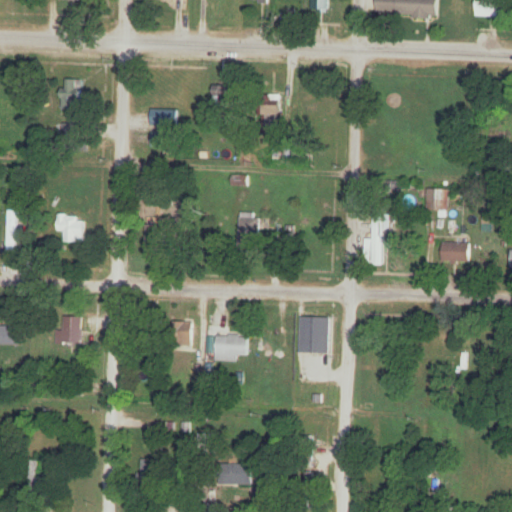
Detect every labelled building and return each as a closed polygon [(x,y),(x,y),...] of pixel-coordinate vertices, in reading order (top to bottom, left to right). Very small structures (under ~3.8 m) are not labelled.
[(329,0),(312,0),(312,13),(329,13),(329,0)] [(377,0),(377,16),(440,17),(440,0),(377,0)] [(477,0),(478,18),(505,18),(504,0),(477,0)] [(65,138),(83,138),(84,80),(64,80),(63,111),(66,111),(65,138)] [(230,86),(215,86),(215,103),(230,103),(230,86)] [(399,95),(399,114),(418,114),(418,120),(429,120),(429,95),(399,95)] [(283,104),(264,102),(262,129),(281,131),(283,104)] [(182,110),(152,110),(152,126),(182,126),(182,110)] [(430,200),(441,199),(440,189),(429,190),(430,200)] [(18,210),(7,210),(7,253),(18,253),(18,210)] [(375,238),(366,238),(366,258),(387,258),(387,215),(375,215),(375,238)] [(65,234),(65,242),(86,242),(86,216),(60,216),(60,234),(65,234)] [(166,224),(147,225),(148,252),(167,251),(166,224)] [(471,243),(444,243),(444,262),(471,262),(471,243)] [(84,317),(65,317),(65,331),(57,331),(56,344),(84,344),(84,317)] [(301,353),(330,353),(331,318),(301,317),(301,353)] [(0,344),(23,345),(23,323),(0,323),(0,344)] [(193,345),(193,325),(182,325),(182,345),(193,345)] [(142,490),(163,490),(163,459),(142,459),(142,490)] [(39,477),(39,461),(31,461),(31,492),(47,492),(47,477),(39,477)] [(383,498),(395,498),(395,462),(383,462),(383,498)] [(214,485),(257,485),(257,464),(214,464),(214,485)]
